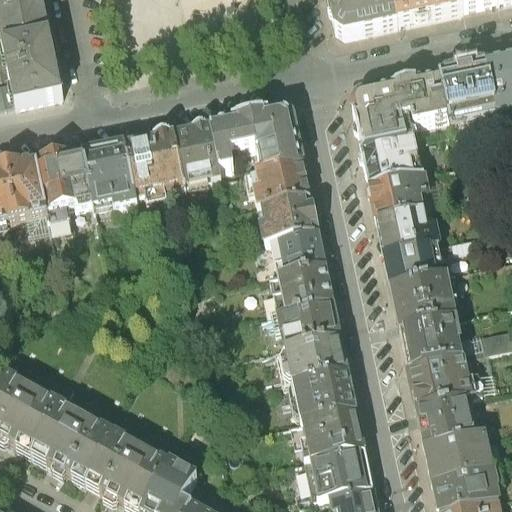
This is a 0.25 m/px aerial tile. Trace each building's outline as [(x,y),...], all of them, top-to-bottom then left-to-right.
[(52,52),(41,0),(19,0),(0,4),(0,41),(5,62),(52,52)] [(377,0),(329,0),(330,4),(336,34),(349,43),(401,32),(397,11),(395,2),(379,7),(377,0)] [(408,0),(410,9),(397,11),(401,32),(410,31),(464,19),(461,0),(408,0)] [(496,0),(461,0),(464,19),(493,13),(499,12),(496,0)] [(511,0),(496,0),(499,12),(504,10),(511,8),(511,0)] [(52,52),(5,62),(12,93),(15,113),(62,103),(52,52)] [(511,70),(488,76),(501,133),(511,130),(511,70)] [(462,81),(440,85),(452,141),(501,133),(488,76),(462,81)] [(415,148),(452,141),(440,85),(359,101),(352,112),(361,153),(362,158),(415,148)] [(12,93),(0,95),(0,116),(15,113),(12,93)] [(266,177),(304,167),(295,125),(283,116),(217,130),(212,131),(223,177),(236,175),(233,158),(262,154),(266,177)] [(208,132),(176,139),(187,193),(214,188),(225,187),(223,177),(212,131),(208,132)] [(131,148),(127,149),(138,206),(149,204),(150,213),(171,211),(170,199),(188,197),(187,193),(176,139),(131,148)] [(363,163),(370,194),(423,183),(415,148),(362,158),(363,163)] [(122,150),(87,157),(97,211),(116,210),(117,216),(140,212),(138,206),(127,149),(122,150)] [(82,158),(40,167),(52,231),(74,228),(72,215),(97,211),(87,157),(82,158)] [(18,172),(0,175),(0,231),(30,225),(33,241),(53,237),(52,231),(40,167),(18,172)] [(308,186),(304,167),(266,177),(248,182),(252,203),(259,202),(261,216),(313,207),(308,186)] [(371,199),(377,228),(424,220),(433,218),(427,182),(423,183),(370,194),(371,199)] [(318,233),(313,207),(261,216),(267,250),(274,249),(320,239),(318,233)] [(384,260),(385,264),(439,254),(435,236),(428,237),(424,220),(377,228),(384,260)] [(326,267),(320,239),(274,249),(280,283),(327,274),(326,267)] [(386,269),(391,295),(446,284),(451,283),(448,269),(442,270),(439,254),(385,264),(386,269)] [(333,303),(327,274),(280,283),(272,286),(279,321),(335,311),(333,303)] [(397,328),(400,341),(454,329),(446,284),(391,295),(397,328)] [(336,316),(335,311),(279,321),(288,356),(342,345),(336,316)] [(402,347),(408,380),(463,370),(454,329),(400,341),(402,347)] [(349,375),(342,345),(288,356),(276,359),(284,394),(296,392),(350,381),(349,375)] [(409,383),(417,419),(471,409),(481,406),(478,388),(468,390),(463,370),(408,380),(409,383)] [(0,447),(12,453),(34,465),(63,412),(8,381),(0,397),(0,447)] [(354,400),(350,381),(296,392),(304,431),(359,420),(354,400)] [(424,453),(425,458),(472,449),(468,432),(476,430),(471,409),(417,419),(424,453)] [(116,442),(63,412),(34,465),(53,475),(88,493),(116,442)] [(365,450),(359,420),(304,431),(310,471),(367,458),(365,450)] [(115,508),(121,511),(144,511),(168,467),(116,442),(88,493),(115,508)] [(426,462),(433,492),(495,481),(504,479),(501,460),(484,463),(481,447),(472,449),(425,458),(426,462)] [(374,489),(367,458),(310,471),(318,510),(331,507),(376,498),(374,489)] [(188,511),(186,510),(200,484),(168,467),(144,511),(188,511)] [(433,495),(436,511),(492,511),(490,501),(498,500),(495,481),(433,492),(433,495)] [(378,511),(376,498),(331,507),(331,511),(378,511)]
